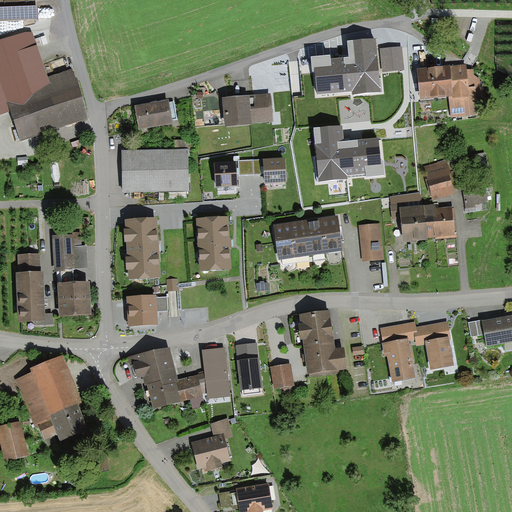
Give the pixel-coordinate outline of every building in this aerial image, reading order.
[(37,0),(0,0),(0,22),(39,21),(37,0)] [(349,57),(331,59),(331,55),(311,57),(312,72),(315,72),(317,94),(381,89),(377,38),(347,41),(349,57)] [(32,39),(0,49),(0,114),(19,108),(29,138),(86,118),(72,76),(48,84),(32,39)] [(403,47),(380,49),(382,72),(405,70),(403,47)] [(463,65),(417,69),(420,99),(449,97),(451,117),(477,115),(472,69),(464,70),(463,65)] [(268,97),(226,101),(228,123),(269,120),(268,97)] [(169,99),(135,105),(139,129),(173,123),(169,99)] [(342,125),(314,128),(319,181),(383,175),(379,137),(344,141),(342,125)] [(176,139),(176,147),(187,147),(187,138),(176,139)] [(188,149),(124,150),(124,191),(188,190),(188,149)] [(287,182),(286,157),(263,159),(265,184),(287,182)] [(261,159),(238,160),(239,175),(261,174),(261,159)] [(424,166),(433,199),(457,193),(447,159),(424,166)] [(236,161),(214,162),(215,187),(237,186),(236,161)] [(466,211),(483,210),(483,201),(489,201),(488,190),(465,191),(466,211)] [(453,206),(400,211),(403,240),(456,235),(453,206)] [(338,216),(273,226),(280,272),(345,262),(338,216)] [(227,217),(199,219),(201,268),(230,266),(227,217)] [(156,222),(126,224),(130,280),(159,279),(156,222)] [(380,224),(359,226),(363,263),(384,261),(380,224)] [(53,237),(54,272),(76,271),(76,268),(88,268),(87,246),(82,246),(81,232),(73,232),(74,237),(53,237)] [(41,254),(16,255),(18,315),(43,314),(41,254)] [(90,281),(58,283),(60,316),(92,314),(90,281)] [(156,295),(126,297),(128,326),(158,324),(156,295)] [(332,312),(299,318),(309,377),(342,371),(332,312)] [(511,315),(482,321),(469,323),(471,337),(484,334),(486,346),(511,341),(511,315)] [(414,322),(424,376),(457,371),(448,316),(414,322)] [(411,321),(379,328),(391,384),(424,376),(411,321)] [(258,343),(236,346),(241,392),(263,390),(258,343)] [(167,351),(132,361),(137,379),(147,377),(156,409),(206,396),(201,377),(176,384),(167,351)] [(227,351),(206,353),(210,398),(232,396),(227,351)] [(63,357),(17,379),(44,433),(89,411),(63,357)] [(291,363),(271,367),(275,389),(294,386),(291,363)] [(21,424),(0,428),(0,437),(6,461),(29,456),(21,424)] [(224,435),(194,441),(200,469),(230,462),(224,435)] [(276,486),(236,492),(239,511),(266,511),(279,510),(276,486)]
